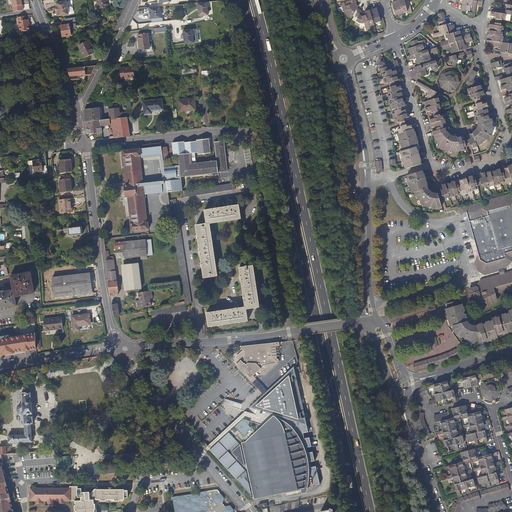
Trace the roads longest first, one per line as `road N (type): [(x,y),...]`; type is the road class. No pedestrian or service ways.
road 1 (trunk): [(370,511),(254,0)]
road 2 (trunk): [(244,0),(359,511)]
road 3 (unclassified): [(374,321),(363,150),(344,66)]
road 4 (residential): [(125,348),(111,332),(84,146)]
road 5 (residential): [(125,348),(248,511)]
road 6 (residential): [(84,146),(206,132),(251,136)]
road 7 (residential): [(195,305),(181,202),(242,195)]
road 8 (residential): [(125,348),(0,366)]
road 9 (residential): [(76,110),(135,0)]
